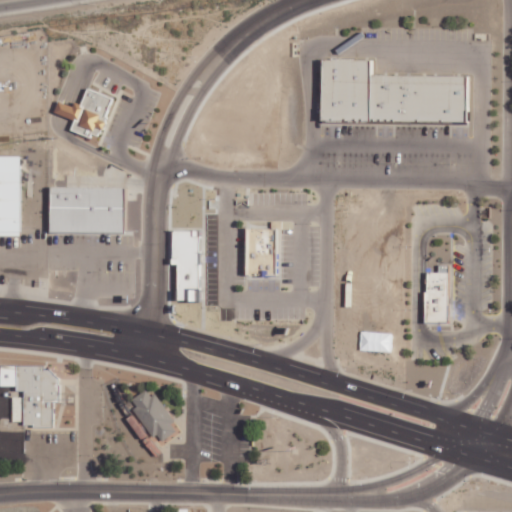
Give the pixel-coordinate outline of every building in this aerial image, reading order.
[(370,60),(370,75),(370,122),(321,121),(321,59),(370,60)] [(394,122),(370,122),(370,75),(394,75),(394,122)] [(416,122),(416,76),(394,75),(394,122),(416,122)] [(416,122),(428,122),(429,76),(416,76),(416,122)] [(428,122),(466,123),(466,76),(429,76),(428,122)] [(113,99),(97,136),(90,134),(88,138),(69,130),(73,120),(53,112),(58,101),(72,107),(74,102),(79,104),(86,88),(113,99)] [(0,156),(18,156),(18,237),(0,237),(0,156)] [(49,187),(49,232),(123,233),(123,188),(49,187)] [(199,301),(201,230),(172,229),(172,265),(178,265),(177,301),(199,301)] [(253,230),(281,230),(281,278),(253,278),(253,230)] [(426,272),(447,272),(447,321),(423,321),(424,291),(426,291),(426,284),(424,284),(424,279),(425,279),(426,272)] [(15,365),(15,391),(22,391),(22,396),(11,396),(11,422),(22,422),(22,425),(32,425),(32,427),(52,427),(52,402),(59,402),(59,380),(47,369),(43,369),(43,365),(15,365)] [(132,409),(152,437),(156,434),(161,441),(174,431),(169,424),(173,421),(153,394),(149,397),(144,389),(130,399),(136,406),(132,409)]
